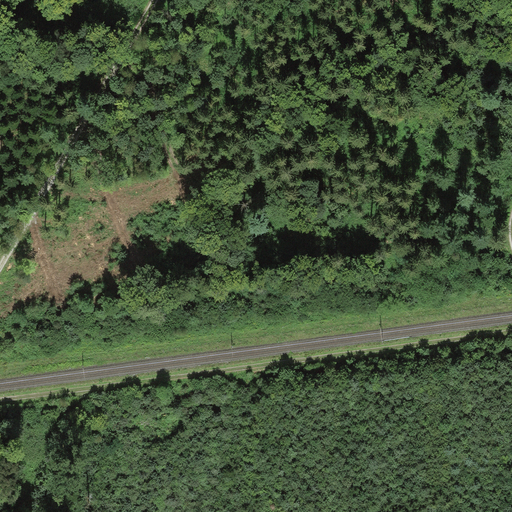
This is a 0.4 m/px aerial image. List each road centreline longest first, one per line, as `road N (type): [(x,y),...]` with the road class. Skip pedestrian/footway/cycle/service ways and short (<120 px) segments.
road 1 (track): [(511,332),(0,398)]
road 2 (track): [(0,266),(154,0)]
